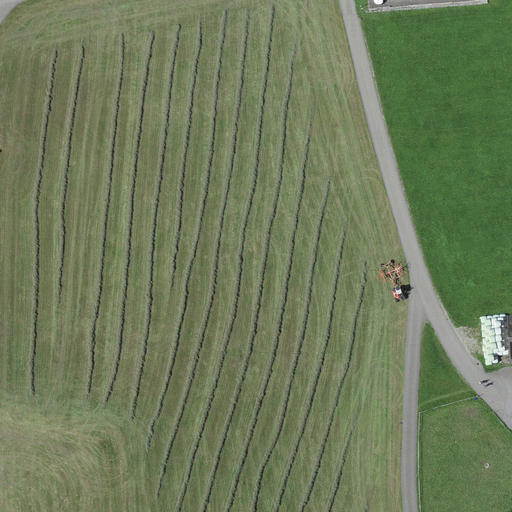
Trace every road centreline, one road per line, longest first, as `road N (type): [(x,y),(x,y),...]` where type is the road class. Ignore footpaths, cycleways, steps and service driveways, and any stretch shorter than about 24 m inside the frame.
road 1 (track): [(511,422),(479,390),(424,296),(343,0)]
road 2 (track): [(424,296),(414,511)]
